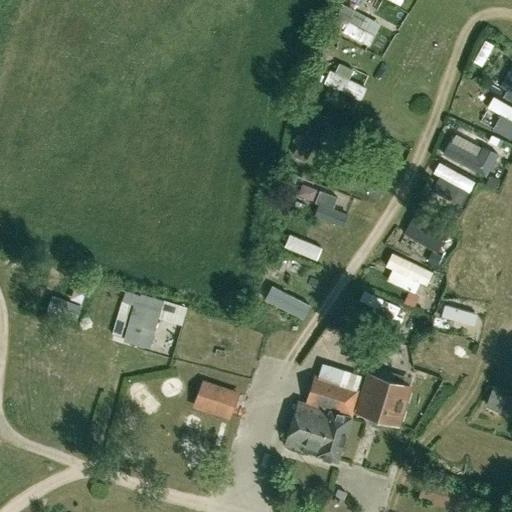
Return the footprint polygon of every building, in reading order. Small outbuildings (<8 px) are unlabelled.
[(363,40),(373,21),(346,7),(336,26),(363,40)] [(481,35),(466,56),(476,63),(491,42),(481,35)] [(326,49),(316,79),(352,90),(361,60),(326,49)] [(470,84),(466,101),(492,106),(497,82),(479,78),(477,86),(470,84)] [(511,98),(511,81),(503,88),(511,98)] [(312,139),(321,143),(333,119),(310,108),(288,152),(303,159),(312,139)] [(467,159),(475,149),(465,141),(457,150),(467,159)] [(347,181),(375,192),(379,181),(351,171),(347,181)] [(456,233),(465,234),(463,248),(483,251),(487,227),(472,224),(474,213),(460,211),(456,233)] [(275,243),(301,248),(305,224),(280,219),(275,243)] [(390,258),(383,276),(410,287),(417,269),(390,258)] [(486,289),(487,271),(449,270),(448,288),(486,289)] [(296,304),(299,287),(267,282),(264,298),(296,304)] [(135,338),(144,294),(128,291),(120,336),(135,338)] [(439,301),(436,318),(466,324),(470,306),(439,301)] [(183,316),(173,349),(188,353),(197,320),(183,316)] [(337,382),(317,376),(309,404),(300,401),(287,446),(340,461),(352,419),(351,419),(363,377),(340,370),(337,382)] [(360,413),(401,424),(412,388),(372,376),(360,413)] [(27,402),(31,379),(19,377),(15,401),(27,402)] [(71,415),(86,418),(93,387),(78,384),(71,415)] [(230,418),(238,397),(205,385),(198,406),(230,418)] [(195,426),(200,413),(177,404),(172,417),(195,426)] [(204,438),(215,441),(222,417),(211,414),(204,438)] [(233,453),(238,432),(230,430),(225,451),(233,453)] [(203,456),(198,441),(185,445),(181,433),(172,436),(182,464),(203,456)] [(454,511),(510,511),(511,506),(511,502),(414,473),(407,497),(454,511)]
